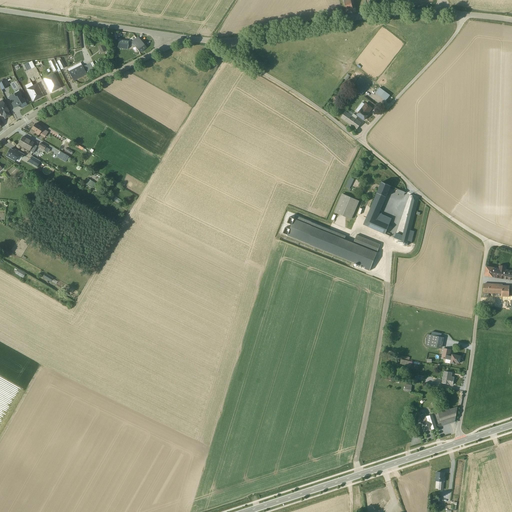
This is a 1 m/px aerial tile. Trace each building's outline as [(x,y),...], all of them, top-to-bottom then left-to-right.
[(343,0),(346,11),(353,9),(352,5),(353,5),(351,0),(343,0)] [(131,46),(133,48),(134,47),(139,53),(146,48),(139,40),(138,41),(136,38),(130,43),(131,46)] [(128,42),(119,40),(117,48),(127,49),(128,42)] [(98,48),(101,54),(106,51),(104,45),(98,48)] [(213,50),(205,49),(204,57),(212,58),(213,50)] [(53,58),(47,59),(48,62),(53,72),(57,70),(58,72),(60,71),(53,58)] [(58,59),(56,59),(57,61),(56,62),(61,70),(65,68),(61,60),(60,60),(60,58),(58,59)] [(220,61),(216,59),(211,68),(216,70),(220,61)] [(25,70),(34,67),(32,61),(23,64),(25,70)] [(95,68),(92,62),(84,67),(87,73),(92,70),(92,69),(95,68)] [(67,69),(73,81),(86,74),(80,63),(67,69)] [(44,78),(51,92),(60,88),(53,74),(44,78)] [(370,85),(360,77),(351,88),(361,96),(370,85)] [(8,85),(5,80),(0,82),(0,88),(1,90),(6,88),(5,86),(8,85)] [(33,102),(43,96),(36,84),(32,86),(31,83),(30,83),(24,86),(33,102)] [(385,92),(379,88),(375,94),(380,97),(385,92)] [(16,93),(8,98),(10,101),(11,100),(12,103),(11,104),(14,108),(19,105),(21,108),(27,105),(23,99),(22,99),(20,96),(22,96),(19,91),(18,91),(15,92),(16,93)] [(5,118),(4,119),(10,116),(9,116),(7,113),(8,112),(1,101),(0,101),(0,114),(1,116),(3,115),(5,118)] [(356,115),(363,120),(368,115),(368,114),(372,109),(365,103),(361,109),(356,115)] [(357,130),(361,123),(345,112),(341,118),(357,130)] [(35,124),(31,130),(35,132),(34,133),(38,136),(39,135),(44,138),(46,135),(41,132),(43,129),(35,124)] [(22,137),(18,145),(31,153),(35,146),(33,143),(22,137)] [(40,143),(38,147),(43,150),(44,150),(46,152),(48,148),(46,147),(46,146),(40,143)] [(10,149),(5,156),(14,162),(17,156),(21,159),(24,155),(13,149),(12,150),(10,149)] [(37,168),(40,162),(31,157),(28,163),(37,168)] [(4,172),(1,176),(6,181),(9,178),(4,172)] [(84,184),(92,188),(95,183),(87,178),(84,184)] [(379,214),(390,186),(381,182),(363,225),(384,234),(391,219),(379,214)] [(359,202),(341,194),(334,212),(334,213),(351,220),(359,202)] [(410,196),(412,197),(402,236),(396,233),(394,238),(404,243),(404,246),(406,246),(408,243),(411,244),(414,232),(410,231),(418,198),(415,196),(415,197),(410,195),(410,196)] [(293,219),(286,235),(365,267),(364,269),(369,273),(369,271),(380,245),(356,235),(353,244),(293,219)] [(486,267),(484,276),(492,277),(492,278),(503,280),(505,270),(506,267),(499,265),(499,269),(498,269),(486,267)] [(22,277),(25,272),(16,268),(14,273),(22,277)] [(511,271),(505,270),(503,280),(511,281),(511,271)] [(483,284),(483,298),(488,298),(488,294),(501,294),(502,285),(483,284)] [(427,335),(425,346),(441,349),(444,339),(427,335)] [(443,348),(441,359),(445,359),(445,363),(450,364),(450,363),(455,364),(455,363),(459,364),(460,357),(451,355),(451,356),(450,356),(451,350),(443,348)] [(401,360),(400,364),(406,365),(408,369),(412,367),(409,362),(401,360)] [(452,373),(444,372),(441,383),(452,385),(454,378),(451,377),(452,373)] [(454,422),(457,407),(450,409),(448,405),(432,411),(433,415),(437,428),(454,422)] [(437,428),(433,415),(432,415),(425,417),(426,417),(421,419),(422,422),(421,423),(424,431),(431,429),(432,430),(437,428)] [(438,490),(443,490),(443,482),(444,482),(444,478),(443,477),(444,473),(436,472),(435,481),(439,482),(438,490)]
